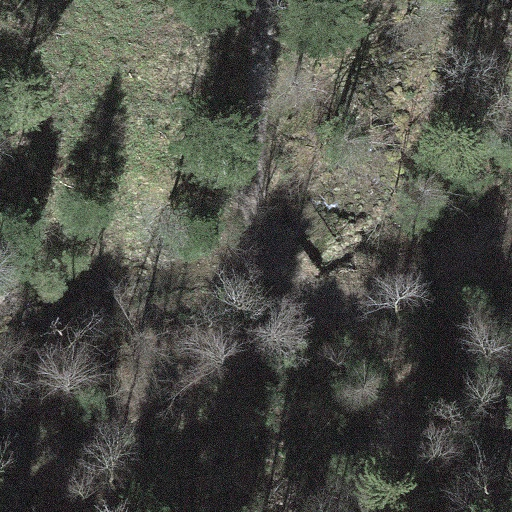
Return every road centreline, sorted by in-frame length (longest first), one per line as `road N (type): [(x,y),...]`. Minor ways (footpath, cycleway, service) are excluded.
road 1 (track): [(511,227),(371,308),(222,338),(0,502)]
road 2 (track): [(292,0),(281,84),(301,171),(333,203),(421,229),(511,220)]
